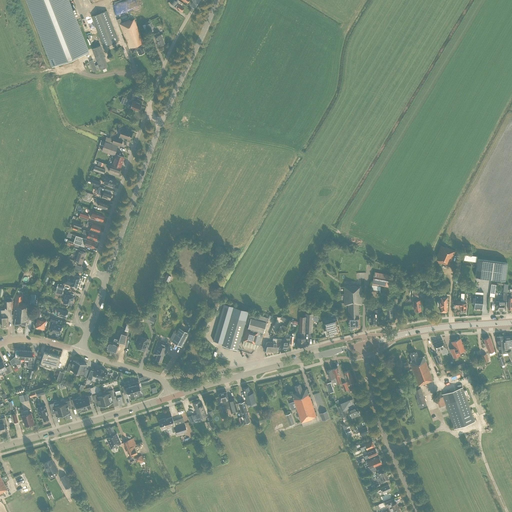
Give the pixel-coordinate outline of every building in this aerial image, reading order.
[(26,0),(52,67),(88,53),(67,0),(26,0)] [(175,4),(177,5),(175,8),(178,10),(178,9),(181,11),(184,7),(182,6),(183,3),(178,0),(171,0),(170,2),(174,5),(175,4)] [(103,46),(119,40),(107,10),(92,16),(103,46)] [(143,48),(145,47),(134,19),(131,21),(130,20),(122,23),(120,18),(117,20),(118,24),(120,24),(129,48),(130,48),(132,53),(138,51),(139,54),(144,52),(143,48)] [(86,36),(92,48),(97,46),(95,42),(100,40),(97,31),(86,36)] [(159,46),(164,43),(161,34),(160,35),(159,32),(154,34),(155,37),(159,46)] [(100,69),(108,66),(100,45),(93,48),(100,69)] [(137,91),(132,89),(128,97),(134,99),(137,91)] [(140,107),(142,103),(123,97),(121,103),(126,105),(126,104),(127,105),(128,103),(132,105),(131,107),(131,108),(134,109),(134,108),(139,110),(140,109),(140,110),(141,107),(140,107)] [(133,132),(122,129),(119,139),(114,137),(113,142),(121,145),(124,137),(130,139),(133,132)] [(104,145),(102,151),(114,155),(118,146),(105,141),(104,145)] [(121,167),(124,157),(116,154),(113,164),(121,167)] [(111,166),(108,165),(107,168),(110,168),(109,171),(118,175),(120,169),(111,166)] [(114,187),(116,180),(107,177),(105,184),(114,187)] [(110,199),(112,194),(104,191),(105,188),(100,187),(97,193),(103,195),(102,197),(110,199)] [(107,209),(108,204),(100,201),(100,200),(96,199),(95,202),(99,203),(98,206),(107,209)] [(103,221),(104,216),(97,213),(93,211),(90,218),(95,219),(103,221)] [(99,232),(101,227),(92,224),(92,223),(88,221),(86,225),(91,226),(90,229),(99,232)] [(96,240),(98,235),(89,232),(84,230),(83,233),(88,235),(87,237),(96,240)] [(76,235),(73,243),(75,243),(80,245),(84,246),(85,245),(90,247),(91,247),(94,247),(95,243),(91,242),(92,241),(86,239),(87,239),(82,237),(76,235)] [(470,253),(471,246),(462,244),(461,251),(470,253)] [(449,266),(455,251),(445,247),(441,246),(435,260),(449,266)] [(86,253),(79,250),(79,249),(75,248),(73,255),(76,256),(74,260),(69,259),(68,263),(76,265),(77,262),(82,263),(86,253)] [(508,262),(478,259),(477,277),(506,280),(508,262)] [(388,287),(390,275),(374,272),(372,284),(388,287)] [(66,274),(65,277),(63,283),(70,285),(77,287),(80,277),(74,275),(73,276),(66,274)] [(359,317),(358,304),(362,304),(361,286),(356,286),(344,286),(345,305),(348,305),(349,317),(348,317),(349,328),(350,329),(352,329),(353,328),(354,328),(354,327),(360,327),(359,317)] [(474,303),(474,309),(482,310),(483,292),(475,291),(475,297),(473,297),(473,303),(474,303)] [(465,300),(464,300),(464,293),(461,293),(461,301),(456,300),(455,305),(460,305),(460,309),(466,310),(467,302),(465,300)] [(28,319),(30,305),(26,305),(26,303),(22,303),(23,294),(16,294),(13,318),(15,318),(15,324),(26,325),(26,319),(28,319)] [(71,305),(74,297),(66,294),(63,303),(71,305)] [(447,311),(447,297),(443,296),(441,296),(440,296),(440,301),(437,301),(437,306),(440,306),(440,311),(447,311)] [(420,307),(421,307),(420,300),(413,301),(414,308),(415,308),(415,311),(421,311),(420,307)] [(11,308),(13,308),(12,301),(6,301),(6,308),(5,308),(5,310),(1,310),(1,317),(1,318),(2,327),(3,328),(5,328),(6,326),(9,326),(8,317),(8,315),(12,314),(11,308)] [(506,310),(506,302),(496,301),(496,310),(497,310),(497,311),(504,311),(504,310),(506,310)] [(223,306),(213,341),(223,344),(223,346),(237,350),(246,320),(248,313),(223,306)] [(392,306),(384,307),(385,321),(393,320),(392,306)] [(381,313),(382,307),(380,307),(379,310),(374,310),(375,314),(369,314),(370,324),(377,323),(377,318),(377,314),(381,313)] [(66,317),(68,312),(63,310),(59,309),(56,308),(55,311),(58,312),(57,315),(62,317),(62,316),(66,317)] [(44,329),(46,320),(44,320),(45,315),(38,313),(38,316),(38,318),(37,318),(35,327),(44,329)] [(247,328),(243,340),(259,345),(263,332),(267,317),(252,313),(248,328),(247,328)] [(312,332),(313,313),(306,313),(305,317),(300,316),(299,331),(305,332),(305,331),(312,332)] [(59,319),(51,317),(50,322),(52,323),(50,331),(60,334),(62,326),(57,325),(59,319)] [(333,333),(339,331),(336,320),(336,321),(335,318),(325,321),(326,323),(325,323),(326,330),(325,331),(326,335),(329,334),(330,335),(333,334),(333,333),(334,333),(333,333)] [(179,327),(172,341),(182,347),(189,333),(179,327)] [(118,342),(116,342),(115,344),(109,341),(108,343),(106,342),(104,346),(107,347),(106,349),(107,349),(107,350),(110,351),(111,351),(111,350),(116,352),(119,343),(125,344),(127,334),(121,332),(118,342)] [(140,336),(136,348),(145,350),(149,339),(140,336)] [(503,336),(497,337),(499,352),(503,352),(503,354),(507,353),(507,352),(505,352),(504,348),(503,342),(503,336)] [(506,342),(503,342),(504,348),(504,351),(508,350),(508,349),(511,348),(511,343),(511,336),(504,337),(506,342)] [(293,339),(293,337),(290,337),(290,340),(283,341),(282,343),(281,349),(289,349),(290,343),(293,344),(293,339)] [(484,339),(485,343),(484,344),(485,346),(486,346),(489,353),(494,350),(489,337),(484,339)] [(278,351),(282,339),(273,338),(272,342),(267,342),(266,344),(264,351),(278,351)] [(458,352),(465,350),(464,346),(463,346),(460,339),(452,342),(454,348),(451,349),(454,357),(459,355),(458,352)] [(165,355),(169,344),(158,341),(153,353),(157,355),(156,360),(161,362),(164,355),(165,355)] [(443,341),(433,345),(436,352),(441,350),(442,354),(448,352),(446,349),(443,341)] [(19,350),(17,350),(16,351),(16,356),(13,358),(15,361),(15,363),(20,364),(21,359),(25,359),(26,351),(19,350)] [(418,386),(429,382),(433,380),(424,356),(418,358),(416,351),(410,354),(412,360),(410,361),(412,366),(411,366),(418,386)] [(41,361),(40,365),(45,367),(45,368),(50,369),(50,370),(51,369),(55,370),(57,366),(57,367),(60,357),(44,352),(41,361)] [(73,371),(77,372),(80,362),(74,360),(72,365),(69,364),(67,371),(73,373),(73,371)] [(0,362),(0,369),(1,372),(4,370),(7,374),(12,371),(9,366),(6,367),(3,361),(0,362)] [(80,362),(77,372),(81,373),(80,375),(86,377),(88,371),(85,370),(87,365),(80,362)] [(332,369),(334,373),(335,377),(338,383),(341,382),(339,376),(340,375),(338,367),(332,369)] [(90,370),(87,379),(91,380),(92,377),(105,381),(108,372),(96,368),(94,371),(90,370)] [(335,377),(334,373),(333,374),(332,369),(326,371),(329,379),(331,379),(332,383),(336,381),(334,377),(335,377)] [(353,383),(351,377),(349,370),(344,372),(348,385),(352,383),(353,383)] [(132,385),(136,396),(139,395),(140,396),(142,395),(139,381),(136,382),(136,384),(132,385)] [(128,384),(122,386),(124,393),(127,392),(129,398),(136,396),(132,385),(129,386),(128,384)] [(312,418),(316,416),(310,396),(309,396),(306,389),(302,391),(300,384),(295,386),(297,392),(293,394),(294,398),(293,398),(301,423),(312,419),(312,418)] [(248,386),(243,387),(245,396),(244,396),(247,404),(256,401),(253,392),(250,393),(248,386)] [(416,399),(418,404),(426,401),(421,388),(414,390),(417,399),(416,399)] [(454,429),(474,422),(462,388),(442,395),(454,429)] [(103,395),(106,404),(113,403),(111,396),(114,395),(114,396),(113,390),(107,392),(107,394),(103,395)] [(226,392),(218,394),(220,402),(222,402),(224,409),(233,407),(234,412),(238,411),(234,398),(228,399),(226,392)] [(86,399),(82,400),(85,411),(92,409),(90,402),(93,401),(93,402),(91,395),(85,397),(86,399)] [(98,400),(99,406),(106,404),(103,395),(97,397),(96,395),(93,396),(94,401),(95,401),(98,400)] [(85,411),(82,400),(78,401),(78,399),(75,400),(74,398),(71,399),(73,407),(74,407),(73,407),(76,406),(78,412),(85,411)] [(341,404),(337,406),(341,417),(346,415),(345,412),(344,410),(349,409),(354,407),(354,405),(352,399),(351,400),(351,399),(341,403),(341,404)] [(61,405),(63,415),(70,413),(69,408),(72,407),(70,400),(64,402),(64,404),(61,405)] [(238,403),(243,418),(245,423),(250,422),(249,416),(245,401),(238,403)] [(199,414),(193,416),(194,420),(201,418),(202,421),(206,419),(205,417),(207,416),(204,409),(202,405),(200,406),(199,402),(194,404),(197,413),(199,412),(199,414)] [(48,415),(46,405),(37,408),(40,417),(42,416),(43,420),(49,419),(48,415)] [(57,417),(63,415),(61,405),(54,407),(53,405),(50,406),(52,413),(52,412),(55,411),(57,417)] [(354,407),(349,409),(350,411),(350,412),(352,417),(360,414),(360,413),(360,411),(358,410),(357,408),(356,409),(355,406),(354,407)] [(24,422),(25,426),(34,423),(31,413),(28,414),(27,410),(24,411),(25,415),(22,416),(23,422),(24,422)] [(327,411),(320,414),(322,420),(329,418),(327,411)] [(174,426),(177,434),(187,431),(183,417),(173,421),(172,417),(164,420),(163,419),(159,420),(162,429),(174,426)] [(119,443),(121,442),(117,434),(115,434),(112,427),(110,428),(110,426),(106,428),(109,437),(107,438),(111,449),(120,444),(119,443)] [(361,435),(368,432),(366,426),(359,429),(358,428),(357,429),(356,426),(352,428),(353,430),(355,430),(356,433),(360,432),(361,435)] [(131,439),(123,443),(126,450),(130,457),(137,454),(134,447),(131,439)] [(372,441),(365,444),(365,445),(360,448),(362,451),(367,449),(367,450),(374,447),(373,444),(374,443),(373,442),(372,442),(372,441)] [(365,456),(364,457),(365,459),(369,457),(369,458),(376,454),(376,455),(378,454),(375,448),(366,452),(368,455),(365,456)] [(139,461),(140,463),(144,462),(142,455),(135,458),(137,462),(139,461)] [(374,466),(381,463),(381,462),(381,460),(380,460),(379,457),(372,461),(371,460),(367,461),(368,463),(366,464),(370,472),(376,470),(374,466)] [(49,475),(58,470),(55,465),(51,459),(44,463),(46,467),(45,468),(49,475)] [(371,481),(373,480),(376,479),(387,474),(385,469),(377,473),(378,475),(376,476),(376,475),(375,475),(374,474),(376,473),(375,471),(370,473),(371,475),(372,478),(370,478),(371,481)] [(376,479),(377,481),(378,481),(380,480),(381,483),(389,479),(387,474),(376,479)] [(72,486),(66,475),(60,478),(66,489),(67,488),(69,491),(73,489),(71,486),(72,486)] [(382,493),(390,490),(388,484),(380,488),(379,487),(372,490),(373,493),(377,492),(381,490),(382,493)] [(389,511),(399,508),(396,502),(393,504),(391,500),(385,503),(387,507),(389,506),(390,508),(389,509),(389,510),(384,511),(389,511)]
